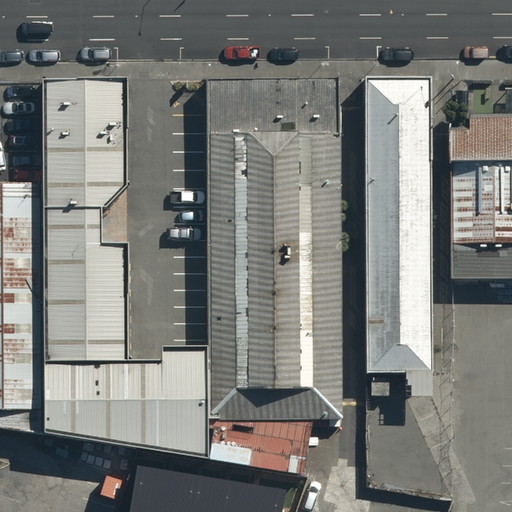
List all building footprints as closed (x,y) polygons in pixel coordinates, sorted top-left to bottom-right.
[(435,368),(433,78),(369,78),(371,368),(435,368)] [(43,184),(46,363),(136,362),(134,241),(106,242),(106,209),(133,182),(132,90),(132,81),(42,82),(43,184)] [(210,145),(337,145),(336,86),(258,87),(247,87),(207,89),(210,145)] [(511,278),(511,120),(471,121),(472,134),(452,134),(452,279),(511,278)] [(211,419),(344,415),(337,145),(258,145),(247,145),(210,145),(211,347),(211,419)] [(46,363),(43,184),(0,183),(0,425),(48,433),(46,363)] [(211,419),(211,347),(166,347),(166,361),(136,362),(46,363),(48,433),(138,445),(211,459),(211,440),(211,419)] [(281,511),(285,489),(138,465),(130,511),(281,511)]
